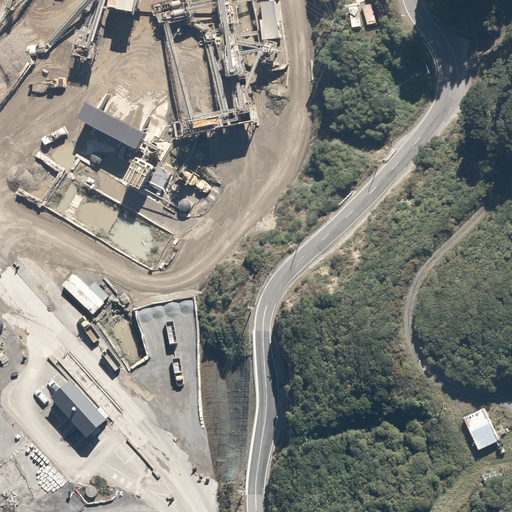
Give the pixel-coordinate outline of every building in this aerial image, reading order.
[(141,15),(143,0),(115,0),(114,8),(124,10),(124,12),(141,15)] [(275,2),(262,4),(267,40),(280,38),(275,2)] [(98,52),(76,46),(73,58),(94,64),(98,52)] [(170,178),(153,168),(142,188),(159,198),(170,178)] [(184,186),(179,194),(193,203),(199,194),(184,186)] [(185,216),(192,205),(172,193),(163,208),(172,214),(175,210),(185,216)] [(205,209),(194,204),(190,213),(200,218),(205,209)] [(86,440),(106,423),(71,383),(51,400),(86,440)] [(479,449),(499,440),(496,436),(504,432),(500,424),(494,427),(492,424),(503,419),(496,404),(465,418),(479,449)]
